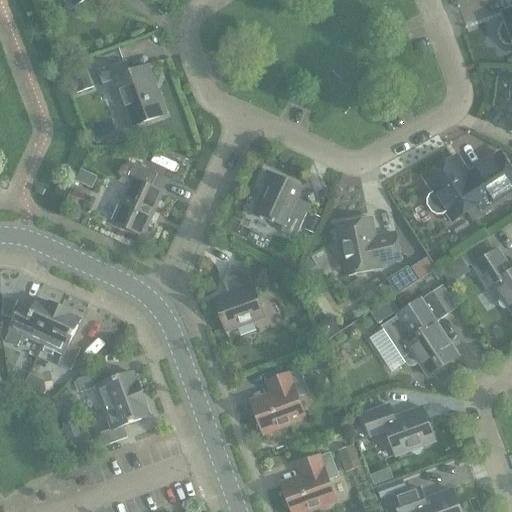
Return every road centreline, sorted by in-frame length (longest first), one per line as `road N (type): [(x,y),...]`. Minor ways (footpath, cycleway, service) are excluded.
road 1 (residential): [(427,0),(462,91),(453,111),(352,166),(208,101)]
road 2 (residential): [(154,302),(208,101)]
road 3 (tertiary): [(154,302),(224,472)]
road 4 (tertiary): [(0,236),(22,237),(154,302)]
road 5 (residential): [(224,472),(81,506)]
